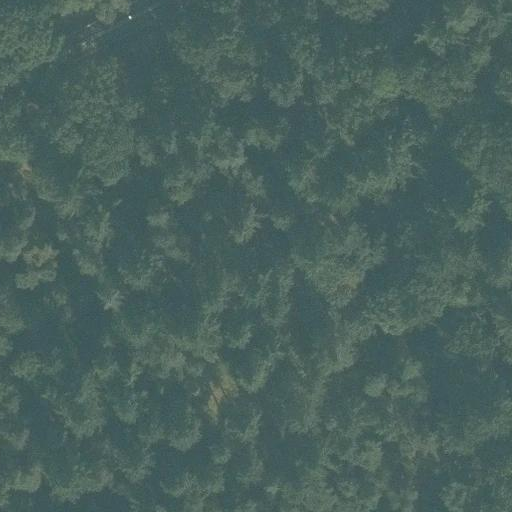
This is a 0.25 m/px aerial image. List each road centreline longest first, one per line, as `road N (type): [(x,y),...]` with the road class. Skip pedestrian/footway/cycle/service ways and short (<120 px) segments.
road 1 (track): [(511,182),(358,0)]
road 2 (secondary): [(167,0),(0,85)]
